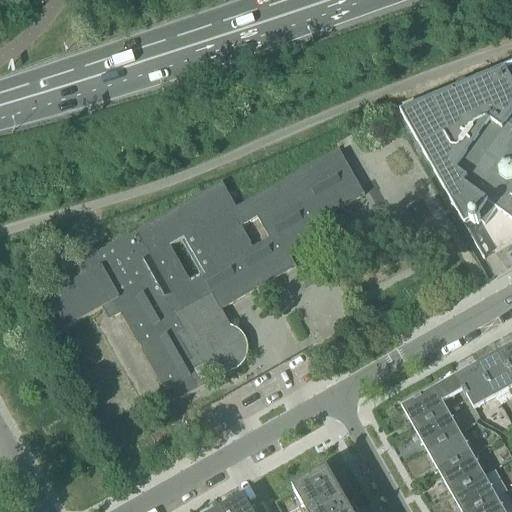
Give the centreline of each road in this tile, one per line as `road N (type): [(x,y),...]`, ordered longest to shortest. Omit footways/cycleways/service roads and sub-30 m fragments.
road 1 (secondary): [(0,105),(326,0)]
road 2 (residential): [(130,511),(335,395)]
road 3 (residential): [(335,395),(511,294)]
road 4 (residential): [(400,511),(335,395)]
